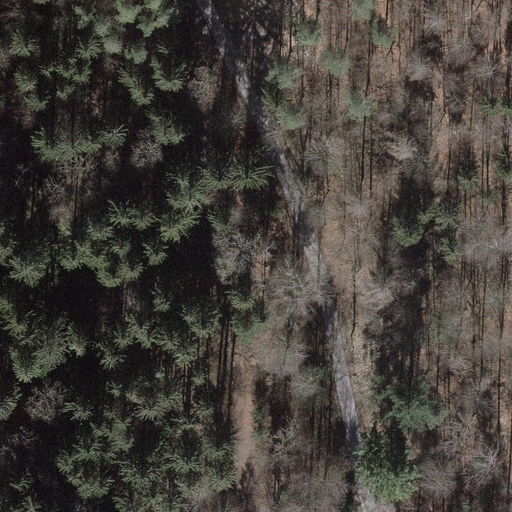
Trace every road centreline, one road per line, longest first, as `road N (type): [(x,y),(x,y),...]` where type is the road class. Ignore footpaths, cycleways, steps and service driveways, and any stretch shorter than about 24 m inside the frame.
road 1 (track): [(377,511),(330,283),(294,179),(208,0)]
road 2 (track): [(197,0),(191,68),(236,379),(243,511)]
road 3 (track): [(266,125),(273,0)]
